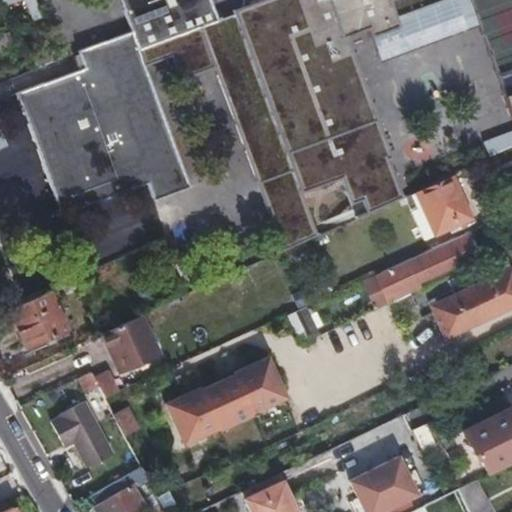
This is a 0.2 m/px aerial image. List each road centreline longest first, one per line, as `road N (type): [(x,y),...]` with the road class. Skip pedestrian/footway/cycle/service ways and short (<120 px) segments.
road 1 (unknown): [(367,379),(511,307)]
road 2 (residential): [(0,405),(64,511)]
